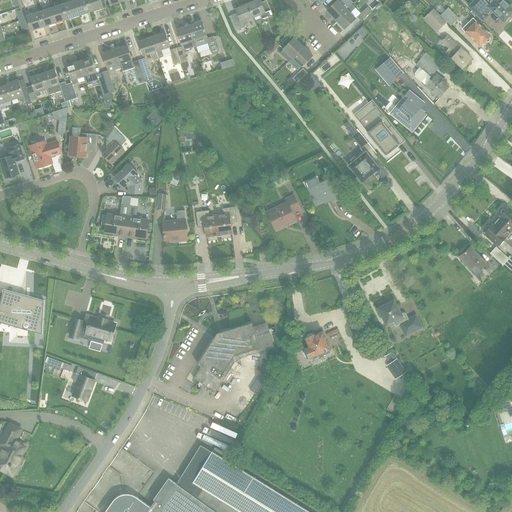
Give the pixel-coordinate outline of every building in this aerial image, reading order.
[(79,15),(74,0),(62,4),(67,19),(79,15)] [(87,0),(75,0),(74,0),(79,15),(91,12),(87,0)] [(87,0),(91,12),(103,7),(100,0),(87,0)] [(258,0),(257,0),(247,4),(253,18),(259,15),(261,20),(272,15),(266,1),(260,3),(258,0)] [(327,11),(335,20),(347,9),(338,0),(327,11)] [(415,9),(420,3),(417,0),(412,0),(409,3),(415,9)] [(475,0),(471,5),(469,7),(483,21),(488,16),(486,14),(491,9),(503,21),(505,20),(506,19),(508,17),(509,15),(511,12),(511,9),(502,0),(475,0)] [(62,4),(51,8),(56,23),(67,19),(62,4)] [(253,18),(247,4),(235,9),(237,13),(231,16),(237,30),(248,25),(246,20),(253,18)] [(347,9),(335,20),(344,30),(356,19),(350,13),(355,8),(352,4),(347,9)] [(361,21),(372,11),(368,7),(358,17),(361,21)] [(51,8),(39,12),(44,27),(56,23),(51,8)] [(451,26),(458,18),(448,8),(441,16),(451,26)] [(437,32),(446,23),(433,10),(424,19),(437,32)] [(44,27),(39,12),(27,16),(32,31),(44,27)] [(472,19),(462,30),(479,46),(483,42),(484,43),(485,42),(487,42),(488,42),(490,41),(490,39),(490,37),(490,36),(476,22),(475,22),(472,19)] [(4,25),(6,33),(16,30),(13,22),(4,25)] [(202,22),(189,26),(196,48),(208,44),(211,54),(218,52),(213,37),(207,39),(206,36),(202,22)] [(176,30),(181,44),(182,47),(176,48),(181,64),(187,62),(184,51),(196,48),(189,26),(176,30)] [(277,27),(272,31),(276,36),(281,32),(277,27)] [(362,27),(357,32),(363,37),(367,32),(362,27)] [(404,31),(399,36),(407,44),(412,40),(404,31)] [(165,34),(152,38),(159,59),(164,57),(171,54),(175,66),(181,64),(176,48),(170,50),(169,48),(170,47),(165,34)] [(463,69),(472,59),(461,48),(460,49),(447,36),(442,41),(449,48),(445,53),(451,58),(463,69)] [(152,61),(159,59),(152,38),(139,42),(143,56),(150,54),(152,61)] [(293,59),(304,47),(295,38),(283,50),(288,54),(285,58),(289,62),(293,59)] [(269,56),(280,46),(276,42),(265,52),(269,56)] [(127,46),(115,50),(121,69),(122,71),(134,67),(137,76),(142,74),(138,60),(132,62),(132,61),(127,46)] [(304,47),(293,59),(301,67),(313,56),(304,47)] [(102,73),(109,93),(114,92),(109,76),(116,74),(115,71),(121,69),(115,50),(102,54),(108,71),(102,73)] [(231,58),(226,53),(222,57),(226,62),(231,58)] [(436,74),(435,73),(441,65),(426,53),(416,65),(433,78),(426,86),(440,97),(448,87),(440,80),(441,78),(437,74),(436,74)] [(79,62),(84,77),(96,73),(91,58),(79,62)] [(145,81),(151,79),(144,58),(138,60),(142,74),(145,81)] [(403,73),(390,58),(380,66),(380,67),(381,66),(393,81),(393,82),(403,73)] [(221,64),(223,69),(234,65),(232,59),(228,60),(229,62),(221,64)] [(400,61),(397,64),(402,70),(405,67),(400,61)] [(72,83),(66,85),(71,101),(77,99),(73,85),(78,83),(77,79),(84,77),(79,62),(66,66),(72,83)] [(321,67),(325,72),(331,67),(327,62),(321,67)] [(55,69),(42,73),(47,89),(49,94),(61,90),(65,102),(71,101),(66,85),(65,81),(59,83),(55,69)] [(297,83),(307,73),(303,69),(292,79),(297,83)] [(32,85),(26,87),(31,101),(37,99),(36,97),(40,95),(39,91),(41,91),(47,89),(42,73),(30,77),(32,85)] [(103,95),(109,93),(102,73),(96,75),(103,95)] [(178,73),(170,75),(173,84),(180,81),(178,73)] [(24,79),(6,85),(11,101),(17,99),(18,101),(22,104),(25,103),(26,106),(32,104),(31,101),(26,87),(24,79)] [(0,104),(11,101),(6,85),(0,87),(0,104)] [(424,103),(409,91),(404,98),(407,100),(399,109),(402,111),(396,118),(412,131),(424,117),(417,111),(424,103)] [(103,95),(102,96),(106,107),(112,105),(109,93),(103,95)] [(378,105),(359,121),(387,155),(389,154),(388,153),(398,140),(388,128),(393,124),(378,105)] [(0,109),(0,128),(0,129),(9,126),(8,121),(4,122),(0,109)] [(156,109),(147,117),(156,126),(161,121),(161,109),(156,109)] [(63,110),(57,112),(60,120),(66,118),(63,110)] [(50,126),(54,119),(49,116),(45,123),(50,126)] [(108,150),(102,155),(111,164),(124,151),(120,146),(126,141),(114,129),(107,140),(111,144),(107,148),(108,150)] [(362,147),(368,142),(360,132),(354,137),(362,147)] [(71,136),(69,155),(77,156),(78,157),(82,157),(83,156),(85,156),(86,150),(96,151),(97,134),(80,133),(80,137),(71,136)] [(30,146),(37,168),(52,163),(50,157),(61,153),(57,141),(46,144),(45,141),(30,146)] [(0,158),(0,162),(5,179),(8,177),(10,178),(16,177),(16,175),(19,174),(15,162),(24,159),(20,144),(11,147),(5,149),(7,156),(0,158)] [(360,155),(359,158),(349,166),(363,182),(379,168),(366,152),(363,152),(360,155)] [(407,161),(399,168),(403,173),(411,166),(407,161)] [(128,164),(114,177),(117,180),(117,182),(117,183),(118,184),(119,184),(121,184),(124,187),(126,185),(128,187),(128,193),(142,193),(142,181),(139,178),(139,177),(139,176),(138,175),(137,174),(138,173),(128,164)] [(213,170),(207,173),(209,178),(216,174),(213,170)] [(178,182),(181,180),(183,177),(181,173),(178,172),(174,173),(173,177),(174,180),(178,182)] [(215,188),(221,184),(215,176),(210,180),(215,188)] [(283,176),(276,180),(279,186),(286,182),(283,176)] [(330,201),(337,198),(329,179),(308,189),(316,205),(329,199),(330,201)] [(166,194),(158,194),(157,209),(165,209),(166,194)] [(196,194),(195,202),(203,203),(204,195),(196,194)] [(293,212),(300,209),(294,195),(286,199),(287,202),(268,211),(275,227),(288,221),(290,224),(297,221),(293,212)] [(118,235),(125,236),(130,206),(121,204),(120,214),(116,213),(115,215),(107,214),(105,232),(118,234),(118,235)] [(138,207),(130,206),(125,236),(132,237),(132,236),(146,238),(149,220),(140,219),(141,217),(137,216),(138,207)] [(223,214),(216,215),(219,236),(232,234),(230,223),(237,222),(235,207),(222,208),(223,214)] [(502,214),(496,220),(511,234),(511,212),(507,208),(506,209),(505,209),(504,209),(503,209),(503,210),(502,210),(502,211),(501,211),(501,212),(501,213),(502,214)] [(185,220),(184,210),(176,211),(177,220),(163,222),(165,240),(178,239),(178,241),(187,240),(185,220)] [(206,237),(219,236),(216,215),(210,216),(209,210),(196,212),(198,227),(205,226),(206,237)] [(486,231),(485,232),(499,245),(504,239),(511,246),(511,245),(511,234),(496,220),(490,226),(489,226),(488,226),(487,227),(486,227),(486,228),(486,229),(486,230),(486,231)] [(459,256),(470,269),(477,276),(482,272),(481,271),(483,268),(485,270),(490,266),(486,261),(485,262),(471,246),(465,251),(464,250),(459,255),(460,256),(459,256)] [(508,259),(496,248),(491,253),(503,264),(501,266),(511,275),(511,258),(510,256),(508,259)] [(4,289),(0,302),(0,320),(29,322),(29,328),(39,331),(41,331),(41,334),(42,334),(44,301),(43,300),(43,301),(25,300),(25,297),(4,291),(5,289),(4,289)] [(382,319),(384,322),(386,323),(386,324),(392,321),(396,327),(399,324),(406,336),(422,327),(416,315),(408,319),(405,313),(403,313),(401,314),(394,301),(386,305),(384,304),(380,306),(380,308),(378,309),(383,317),(382,319)] [(75,319),(70,336),(78,339),(79,337),(81,331),(87,332),(86,333),(93,335),(92,340),(102,343),(104,338),(105,338),(110,340),(115,324),(106,322),(107,320),(100,318),(99,320),(91,317),(89,324),(83,322),(75,319)] [(29,322),(0,320),(0,322),(10,326),(10,343),(29,344),(30,332),(40,335),(39,331),(29,328),(29,322)] [(212,348),(193,378),(199,382),(198,384),(196,385),(196,387),(197,389),(199,389),(201,388),(202,386),(203,384),(216,392),(237,359),(274,348),(270,333),(272,332),(274,333),(276,331),(276,329),(275,327),(273,327),(271,328),(269,329),(267,322),(232,333),(232,331),(219,335),(211,347),(212,348)] [(309,357),(309,358),(330,350),(328,344),(328,343),(326,337),(325,338),(323,332),(315,335),(315,334),(314,335),(311,334),(307,335),(306,338),(309,347),(305,349),(306,350),(305,351),(304,353),(306,357),(307,358),(309,357)] [(392,347),(385,332),(378,336),(383,345),(385,350),(392,347)] [(16,362),(38,363),(39,352),(17,351),(16,362)] [(395,378),(405,371),(397,359),(392,351),(387,355),(392,362),(387,365),(395,378)] [(47,357),(45,362),(63,369),(69,371),(72,366),(47,357)] [(266,374),(268,370),(267,364),(261,366),(262,368),(260,371),(266,374)] [(72,396),(79,398),(79,399),(80,399),(81,399),(86,401),(85,405),(86,405),(87,401),(95,380),(87,377),(89,372),(83,370),(81,375),(76,373),(73,382),(77,383),(72,396)] [(410,383),(402,396),(410,402),(419,389),(410,383)] [(511,398),(500,403),(503,411),(508,410),(511,408),(511,398)] [(207,426),(229,434),(231,428),(209,420),(207,426)] [(0,457),(1,458),(0,460),(0,469),(12,476),(14,474),(14,473),(15,473),(15,472),(16,471),(17,470),(17,469),(17,468),(17,467),(17,466),(19,464),(17,463),(25,447),(20,445),(21,443),(16,441),(21,429),(10,424),(4,436),(8,438),(3,447),(0,453),(0,457)] [(308,511),(233,465),(236,460),(215,447),(212,452),(200,471),(192,484),(187,492),(169,478),(153,500),(155,501),(150,507),(136,497),(132,495),(127,494),(124,494),(120,495),(116,497),(113,501),(104,511),(308,511)]
